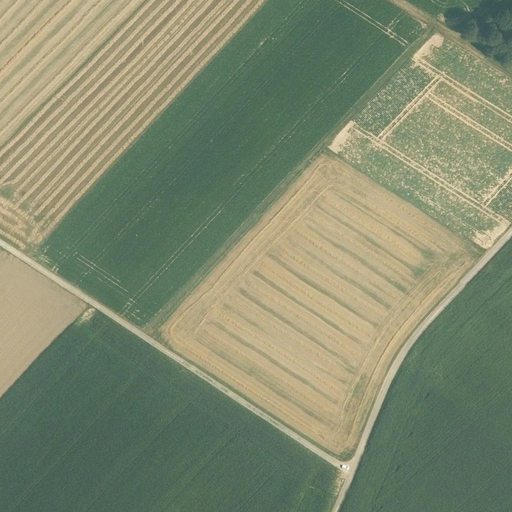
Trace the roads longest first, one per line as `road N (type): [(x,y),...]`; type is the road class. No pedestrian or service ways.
road 1 (track): [(139,335),(434,24)]
road 2 (track): [(0,244),(351,473)]
road 3 (track): [(511,233),(397,356),(335,511)]
road 4 (track): [(511,76),(395,0)]
